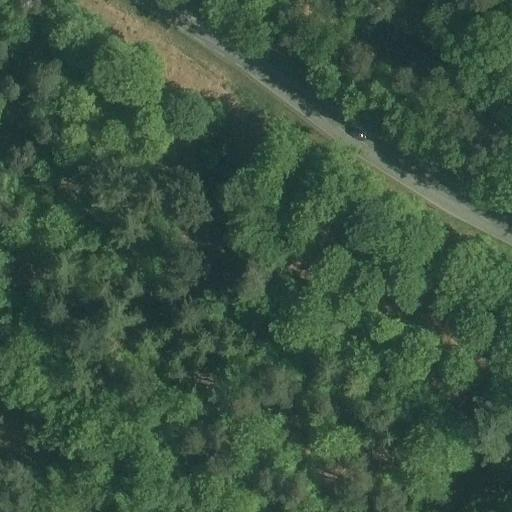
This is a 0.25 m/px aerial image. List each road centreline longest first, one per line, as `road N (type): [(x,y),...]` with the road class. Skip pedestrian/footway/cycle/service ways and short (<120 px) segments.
road 1 (primary): [(511,220),(159,0)]
road 2 (track): [(246,511),(160,464),(0,315)]
road 3 (unclassified): [(511,117),(321,0)]
